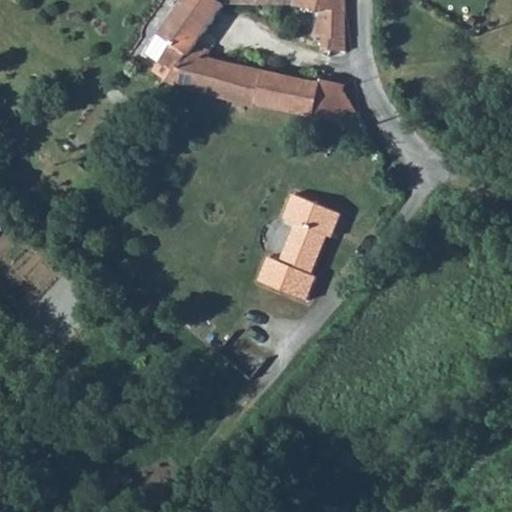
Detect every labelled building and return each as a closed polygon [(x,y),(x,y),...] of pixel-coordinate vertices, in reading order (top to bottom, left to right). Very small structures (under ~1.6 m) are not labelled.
[(183,0),(159,34),(185,53),(188,54),(225,3),(221,0),(183,0)] [(291,0),(291,3),(319,10),(313,34),(323,36),(322,46),(344,49),(343,0),(291,0)] [(458,0),(452,19),(475,31),(485,4),(473,0),(458,0)] [(185,53),(165,80),(250,104),(315,115),(322,81),(188,54),(185,53)] [(322,81),(315,115),(367,127),(344,93),(344,83),(323,77),(322,81)] [(270,254),(259,280),(308,300),(318,274),(313,272),(326,237),(333,239),(343,212),(295,193),(285,219),(295,223),(281,259),(270,254)] [(235,330),(218,350),(252,378),(268,357),(235,330)]
